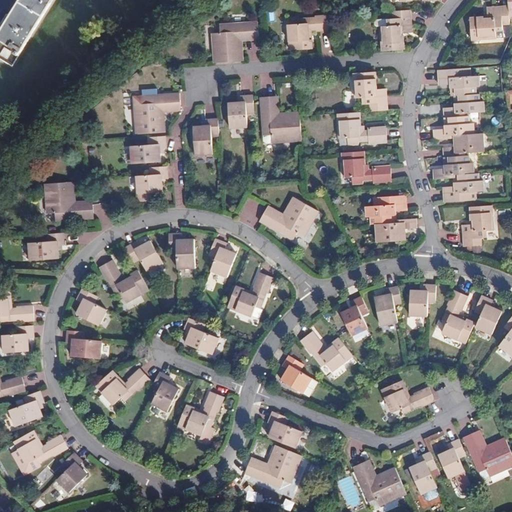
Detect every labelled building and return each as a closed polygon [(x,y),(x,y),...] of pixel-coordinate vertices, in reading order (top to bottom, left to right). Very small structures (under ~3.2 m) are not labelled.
[(0,59),(12,67),(55,0),(19,0),(2,28),(0,26),(0,59)] [(502,30),(502,24),(510,23),(509,11),(508,5),(486,7),(487,17),(487,21),(483,21),(483,17),(470,18),(471,40),(496,38),(495,31),(502,30)] [(409,33),(407,10),(390,12),(390,20),(384,20),(385,27),(377,28),(379,52),(401,50),(400,38),(396,38),(396,34),(409,33)] [(338,31),(337,15),(336,14),(328,15),(331,18),(332,31),(338,31)] [(332,31),(331,18),(328,15),(321,15),(321,17),(302,18),(302,22),(293,23),(295,51),(319,50),(318,40),(315,40),(314,30),(321,29),(321,31),(332,31)] [(244,63),(242,42),(238,42),(238,37),(245,36),(245,38),(259,37),(258,24),(221,26),(221,34),(213,34),(215,65),(244,63)] [(479,87),(478,76),(470,76),(469,68),(438,70),(439,85),(450,84),(454,84),(454,88),(450,89),(451,96),(454,96),(476,94),(475,87),(479,87)] [(386,112),(385,91),(371,92),(371,87),(375,87),(374,74),(352,75),(354,100),(362,100),(362,106),(369,105),(369,113),(386,112)] [(165,134),(163,114),(159,114),(159,106),(164,106),(164,108),(180,107),(179,94),(140,97),(140,106),(133,106),(135,136),(165,134)] [(481,102),(480,94),(476,94),(454,96),(454,104),(459,104),(459,108),(455,108),(444,109),(444,118),(465,117),(465,114),(484,113),(484,103),(481,102)] [(248,130),(247,115),(246,115),(246,114),(245,114),(245,113),(246,113),(246,112),(247,112),(248,112),(248,113),(253,113),(253,112),(253,111),(254,111),(252,97),(240,98),(240,104),(227,106),(229,132),(248,130)] [(301,143),(300,120),(299,120),(298,119),(298,118),(299,118),(300,118),(299,113),(280,115),(280,119),(274,120),(273,113),(275,113),(274,98),(261,99),(263,138),(271,137),(272,145),(301,143)] [(387,143),(386,129),(367,130),(367,133),(358,134),(358,127),(360,127),(359,114),(337,116),(339,140),(347,140),(347,146),(358,146),(358,143),(368,142),(368,145),(387,143)] [(471,124),(471,116),(465,117),(444,118),(445,126),(449,125),(449,129),(445,130),(434,131),(435,140),(455,139),(455,136),(475,134),(474,124),(471,124)] [(213,154),(211,138),(219,137),(219,136),(218,121),(205,122),(205,129),(192,130),(194,156),(213,154)] [(484,152),(482,134),(475,134),(455,136),(455,139),(455,144),(459,144),(459,147),(455,147),(443,148),(443,158),(465,156),(464,153),(484,152)] [(160,163),(159,151),(166,151),(165,137),(149,138),(150,146),(132,148),(133,165),(160,163)] [(272,145),(271,137),(263,138),(263,143),(266,146),(272,145)] [(396,183),(394,168),(376,169),(376,172),(368,172),(367,166),(369,166),(369,159),(365,160),(364,153),(346,154),(348,179),(355,179),(356,186),(367,185),(367,182),(377,182),(377,184),(396,183)] [(474,174),(473,164),(471,164),(470,156),(465,156),(443,158),(444,167),(448,166),(448,170),(444,170),(433,171),(434,181),(454,179),(454,176),(474,174)] [(162,194),(161,181),(168,181),(167,168),(153,169),(153,170),(152,170),(152,176),(153,176),(153,177),(153,178),(152,178),(151,178),(151,177),(136,178),(137,203),(151,202),(151,200),(156,199),(155,194),(162,194)] [(484,192),(483,182),(478,182),(478,174),(474,174),(454,176),(454,179),(454,184),(458,183),(458,188),(455,188),(444,189),(445,204),(475,201),(475,193),(484,192)] [(73,210),(73,204),(76,203),(75,182),(46,184),(48,215),(56,214),(57,222),(95,219),(94,206),(79,207),(80,209),(73,210)] [(396,225),(396,222),(396,217),(392,218),(392,214),(395,214),(407,213),(406,197),(375,200),(375,209),(366,210),(367,220),(371,220),(372,227),(396,225)] [(305,240),(320,213),(295,199),(285,216),(288,218),(284,225),(278,222),(280,219),(267,212),(261,224),(294,242),(298,236),(305,240)] [(495,232),(493,206),(471,208),(472,222),(476,221),(476,226),(472,226),(464,226),(465,248),(482,247),(482,240),(487,239),(487,232),(495,232)] [(284,225),(288,218),(285,216),(269,209),(267,212),(280,219),(278,222),(284,225)] [(406,243),(406,235),(403,235),(402,231),(406,231),(417,230),(416,220),(396,222),(396,225),(376,227),(378,246),(406,243)] [(196,269),(195,241),(182,241),(182,234),(169,235),(169,249),(170,249),(170,250),(176,250),(176,249),(177,249),(178,249),(178,250),(178,251),(178,252),(177,252),(178,269),(196,269)] [(60,260),(59,248),(66,247),(65,235),(49,236),(49,243),(32,244),(33,263),(60,260)] [(228,281),(238,256),(226,251),(229,244),(216,239),(210,253),(210,254),(211,254),(211,255),(216,257),(217,256),(217,257),(218,257),(218,258),(218,259),(217,259),(210,274),(228,281)] [(163,264),(151,241),(140,248),(137,242),(126,248),(132,260),(133,260),(134,260),(138,258),(138,257),(139,257),(139,256),(140,257),(140,258),(140,259),(147,271),(148,271),(148,272),(163,264)] [(150,293),(142,277),(141,277),(140,277),(140,276),(140,275),(139,272),(131,277),(131,278),(123,283),(120,277),(121,276),(114,262),(100,269),(107,283),(108,283),(117,300),(121,298),(125,306),(150,293)] [(263,312),(271,294),(273,295),(279,280),(263,273),(257,288),(259,289),(256,296),(246,292),(247,290),(238,286),(230,308),(257,318),(260,310),(263,312)] [(427,317),(427,301),(435,301),(435,286),(423,286),(423,291),(410,291),(410,317),(412,317),(425,317),(427,317)] [(398,321),(394,303),(401,302),(398,287),(386,289),(387,295),(375,298),(380,325),(398,321)] [(35,322),(34,305),(18,305),(18,308),(11,308),(11,298),(13,298),(13,288),(0,288),(0,321),(19,321),(19,322),(35,322)] [(103,329),(111,313),(95,305),(94,305),(93,305),(93,304),(92,304),(93,304),(93,303),(94,303),(96,299),(96,298),(96,297),(84,291),(78,303),(84,305),(79,316),(103,329)] [(465,347),(474,326),(466,322),(465,324),(455,320),(458,314),(459,314),(466,299),(452,293),(445,308),(447,309),(439,326),(442,327),(438,336),(465,347)] [(492,336),(503,313),(491,307),(493,302),(481,296),(475,311),(482,314),(475,329),(492,336)] [(352,338),(368,331),(360,315),(368,311),(361,297),(350,303),(352,307),(340,313),(352,338)] [(511,353),(511,316),(505,326),(511,331),(501,345),(511,353)] [(425,323),(425,317),(412,317),(412,322),(415,326),(422,326),(425,323)] [(212,355),(219,338),(203,332),(205,325),(194,321),(193,321),(192,321),(191,321),(191,320),(186,331),(192,333),(187,345),(212,355)] [(28,354),(28,340),(34,340),(33,328),(20,328),(20,329),(20,330),(19,330),(20,336),(21,336),(21,337),(21,338),(20,338),(19,338),(19,337),(2,338),(3,355),(28,354)] [(100,362),(102,343),(84,342),(84,343),(83,343),(82,343),(82,342),(82,341),(83,341),(84,335),(83,335),(83,334),(82,334),(82,333),(69,332),(68,346),(74,347),(73,360),(100,362)] [(333,375),(353,358),(339,340),(332,346),(333,348),(325,355),(321,349),(322,349),(311,335),(300,344),(311,357),(312,356),(323,370),(327,367),(333,375)] [(304,396),(313,381),(297,371),(301,365),(289,357),(283,369),(288,372),(282,383),(304,396)] [(142,394),(154,383),(143,370),(131,381),(132,383),(126,387),(120,380),(121,379),(115,371),(98,386),(99,386),(99,387),(98,387),(117,408),(124,402),(126,405),(140,392),(142,394)] [(29,394),(24,377),(8,382),(9,385),(2,387),(0,379),(0,375),(1,376),(0,371),(0,399),(12,396),(13,399),(29,394)] [(169,414),(181,390),(170,385),(173,380),(171,379),(170,379),(170,380),(169,380),(169,379),(168,379),(168,378),(162,375),(161,375),(160,375),(155,385),(155,386),(155,387),(159,389),(160,389),(161,389),(162,389),(162,390),(161,390),(161,391),(160,391),(152,407),(169,414)] [(402,380),(380,390),(392,416),(401,412),(403,416),(420,408),(420,410),(435,403),(429,387),(414,394),(415,396),(408,399),(404,390),(405,389),(402,380)] [(43,418),(39,407),(45,405),(40,392),(29,397),(29,398),(28,399),(30,404),(31,404),(31,405),(31,406),(30,406),(29,406),(29,405),(12,411),(18,427),(43,418)] [(213,433),(220,414),(222,415),(228,400),(212,394),(207,409),(209,409),(206,416),(196,412),(197,410),(188,407),(179,429),(205,440),(203,445),(211,449),(217,434),(213,433)] [(296,450),(303,433),(286,426),(289,419),(275,413),(270,425),(276,428),(271,440),(296,450)] [(487,446),(481,430),(476,432),(482,445),(480,446),(482,451),(489,449),(487,446)] [(490,477),(511,466),(511,454),(511,453),(511,452),(505,438),(487,446),(489,449),(482,451),(480,446),(482,445),(476,432),(464,437),(479,472),(487,470),(490,477)] [(55,460),(70,452),(62,438),(47,446),(48,448),(42,451),(37,442),(38,441),(34,433),(14,444),(28,470),(36,465),(38,468),(55,459),(55,460)] [(465,471),(458,457),(466,454),(459,439),(448,445),(450,450),(438,455),(449,479),(465,471)] [(291,485),(303,457),(277,446),(268,464),(271,465),(269,471),(263,469),(264,467),(251,462),(245,474),(281,489),(284,482),(291,485)] [(437,486),(429,469),(437,466),(431,452),(419,458),(421,463),(409,468),(420,494),(437,486)] [(70,495),(90,476),(81,466),(85,462),(76,454),(67,463),(67,464),(67,465),(66,465),(70,469),(71,469),(72,470),(72,471),(71,471),(70,471),(58,482),(70,495)] [(268,464),(252,458),(251,462),(264,467),(263,469),(269,471),(271,465),(268,464)] [(386,477),(385,473),(378,458),(375,460),(380,473),(378,474),(381,479),(386,477)] [(408,495),(396,468),(385,473),(386,477),(381,479),(378,474),(380,473),(375,460),(362,465),(378,501),(384,498),(387,504),(408,495)]
